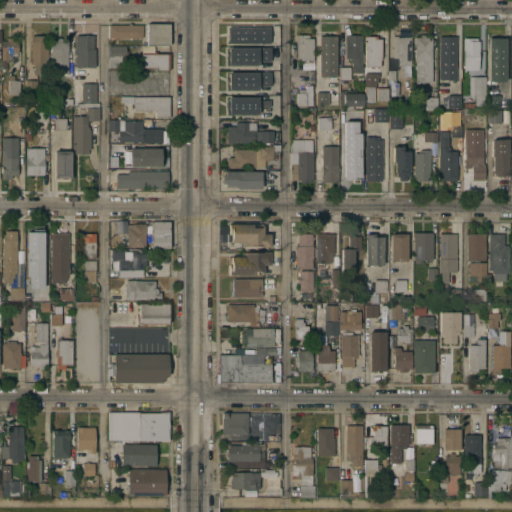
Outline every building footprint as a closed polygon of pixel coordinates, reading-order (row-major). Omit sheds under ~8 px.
[(131,24),(142,24),(142,37),(132,37),(132,38),(129,38),(129,37),(125,37),(125,38),(122,38),(122,37),(108,37),(108,24),(127,24),(127,22),(131,22),(131,24)] [(147,24),(169,24),(168,44),(147,44),(147,24)] [(269,27),(269,44),(227,44),(227,27),(269,27)] [(415,58),(414,58),(414,36),(420,36),(420,33),(425,33),(425,36),(431,36),(431,82),(415,82),(415,58)] [(30,34),(47,34),(47,73),(33,73),(33,63),(30,63),(30,34)] [(74,34),(93,34),(93,48),(94,48),(95,66),(80,66),(80,67),(77,67),(77,66),(75,66),(74,34)] [(308,34),(308,37),(313,37),(313,60),(296,60),(296,34),(308,34)] [(345,34),(362,34),(362,52),(363,52),(363,62),(362,62),(362,72),(352,72),(352,62),(350,62),(349,57),(345,57),(345,34)] [(380,58),(380,66),(370,65),(370,69),(365,69),(365,66),(364,66),(365,35),(376,35),(376,38),(381,38),(381,58),(380,58)] [(398,65),(398,63),(396,63),(396,58),(392,58),(392,44),(393,44),(393,35),(410,35),(410,64),(398,65)] [(318,36),(336,37),(335,77),(318,77),(318,56),(318,36)] [(0,40),(6,40),(6,37),(12,37),(12,40),(17,40),(17,52),(16,52),(16,55),(11,55),(11,59),(1,59),(0,40)] [(67,73),(60,73),(60,66),(56,66),(56,67),(50,67),(50,40),(57,40),(57,37),(61,37),(61,40),(67,40),(67,73)] [(438,37),(455,37),(455,83),(451,83),(451,80),(438,80),(438,37)] [(464,49),(462,49),(463,37),(477,37),(477,39),(479,39),(479,50),(478,50),(478,69),(463,69),(464,49)] [(487,38),(488,38),(488,37),(500,37),(500,39),(505,39),(505,82),(487,82),(487,38)] [(125,50),(127,50),(127,54),(125,54),(125,56),(120,56),(120,67),(108,67),(108,46),(125,46),(125,50)] [(257,48),(270,48),(270,62),(257,62),(257,66),(228,66),(228,65),(225,65),(226,61),(227,61),(227,57),(225,57),(225,53),(227,53),(228,48),(257,48)] [(169,53),(169,69),(156,69),(156,66),(142,66),(142,67),(133,67),(133,62),(142,62),(142,57),(140,57),(140,53),(169,53)] [(339,66),(349,66),(349,79),(339,79),(339,66)] [(257,73),(257,72),(270,73),(270,86),(257,86),(257,91),(227,90),(225,90),(225,85),(227,85),(227,82),(225,82),(225,78),(227,78),(227,73),(257,73)] [(363,86),(363,73),(378,73),(378,85),(375,85),(375,87),(374,87),(373,101),(364,101),(364,86),(363,86)] [(19,93),(7,93),(8,74),(13,74),(13,79),(19,80),(19,93)] [(485,95),(484,95),(484,105),(475,105),(475,95),(469,95),(469,75),(485,75),(485,95)] [(36,91),(25,91),(25,79),(37,79),(36,91)] [(81,102),(81,82),(95,82),(95,102),(81,102)] [(296,105),(296,92),(297,92),(297,88),(305,88),(305,84),(311,84),(312,105),(296,105)] [(387,87),(387,99),(376,99),(376,87),(387,87)] [(339,105),(339,90),(363,90),(362,105),(339,105)] [(315,93),(315,106),(327,105),(327,93),(315,93)] [(171,100),(171,105),(169,105),(169,116),(155,116),(155,109),(133,109),(133,102),(121,102),(120,95),(133,95),(133,96),(169,96),(169,100),(171,100)] [(459,108),(446,108),(446,95),(459,96),(459,108)] [(486,95),(499,96),(499,108),(486,108),(486,95)] [(432,108),(425,108),(425,96),(436,96),(436,104),(432,108)] [(257,98),(257,100),(269,100),(269,107),(258,107),(258,115),(228,115),(228,114),(226,114),(226,110),(228,110),(228,107),(226,107),(226,103),(228,103),(228,98),(257,98)] [(33,107),(47,107),(47,120),(33,121),(33,107)] [(73,149),(72,149),(71,115),(73,115),(86,115),(86,108),(98,107),(98,120),(87,120),(87,126),(89,126),(89,129),(90,149),(88,149),(88,152),(74,152),(74,149),(73,149)] [(373,108),(387,108),(387,121),(373,121),(373,108)] [(501,122),(487,122),(487,109),(501,109),(501,122)] [(123,111),(132,111),(132,119),(123,119),(123,111)] [(401,128),(388,127),(388,114),(401,114),(401,128)] [(450,136),(450,117),(461,117),(461,136),(450,136)] [(108,120),(108,118),(118,118),(118,120),(118,129),(123,129),(123,120),(141,120),(141,140),(118,141),(118,130),(108,130),(108,120)] [(329,118),(330,129),(317,130),(317,118),(329,118)] [(65,119),(65,129),(54,129),(54,119),(65,119)] [(254,130),(273,130),(272,141),(269,141),(269,143),(261,143),(261,141),(253,141),(253,142),(227,142),(227,125),(234,125),(235,121),(254,121),(254,130)] [(339,128),(341,128),(341,123),(351,123),(350,141),(339,141),(339,128)] [(440,125),(448,125),(448,146),(450,146),(450,150),(456,150),(456,180),(438,180),(438,132),(440,132),(440,125)] [(150,140),(150,128),(160,128),(160,140),(150,140)] [(423,131),(436,131),(436,141),(423,140),(423,131)] [(365,180),(365,136),(378,136),(378,139),(382,139),(381,180),(365,180)] [(1,137),(17,137),(17,174),(11,174),(11,178),(1,178),(1,137)] [(464,162),(465,162),(464,137),(482,137),(482,163),(484,163),(484,179),(472,179),(472,164),(470,164),(470,167),(464,167),(464,162)] [(508,174),(493,175),(493,155),(492,155),(491,139),(501,138),(508,138),(508,174)] [(290,140),(312,140),(312,179),(309,179),(309,181),(299,181),(299,179),(290,179),(290,140)] [(254,148),(254,145),(273,145),(279,145),(279,153),(273,153),(273,158),(264,158),(264,166),(227,166),(227,156),(233,156),(233,148),(254,148)] [(321,181),(321,164),(321,145),(337,145),(337,181),(321,181)] [(392,146),(402,145),(402,150),(410,150),(410,175),(406,175),(406,180),(399,180),(398,175),(396,176),(396,172),(394,172),(394,161),(393,161),(392,146)] [(25,147),(43,147),(43,174),(25,174),(25,147)] [(160,165),(129,165),(129,147),(160,147),(160,165)] [(413,152),(419,152),(419,149),(430,149),(430,180),(416,180),(416,176),(413,176),(413,152)] [(54,150),(70,150),(70,177),(54,177),(54,150)] [(355,178),(355,179),(352,179),(350,177),(345,177),(345,168),(344,168),(344,163),(345,163),(345,155),(361,155),(361,178),(355,178)] [(108,157),(117,157),(117,168),(108,168),(108,157)] [(168,187),(115,187),(115,173),(127,173),(127,170),(168,170),(168,187)] [(260,170),(260,188),(236,188),(236,186),(234,186),(234,185),(224,185),(224,183),(222,183),(222,174),(224,174),(224,170),(260,170)] [(151,220),(169,220),(169,248),(151,248),(151,222),(151,220)] [(144,246),(126,246),(126,228),(127,228),(127,223),(132,223),(132,222),(145,223),(144,246)] [(256,224),(261,224),(263,224),(263,233),(270,233),(270,246),(261,246),(261,245),(241,246),(241,241),(228,241),(228,223),(256,223),(256,224)] [(16,272),(14,272),(14,277),(11,277),(11,281),(2,281),(2,233),(4,233),(4,230),(16,230),(16,272)] [(432,259),(421,259),(421,262),(414,262),(414,259),(413,259),(413,231),(432,232),(432,259)] [(43,256),(38,256),(38,254),(26,254),(26,246),(28,246),(28,232),(37,232),(37,234),(43,234),(43,256)] [(64,282),(50,282),(50,232),(68,232),(68,273),(64,282)] [(78,257),(78,232),(95,232),(94,243),(95,243),(95,247),(94,247),(94,257),(78,257)] [(438,284),(438,232),(456,232),(456,272),(447,272),(447,284),(443,284),(438,284)] [(466,260),(465,232),(484,232),(485,259),(466,260)] [(295,245),(298,245),(298,233),(311,233),(311,245),(312,245),(312,256),(311,256),(311,268),(295,268),(295,245)] [(333,253),(327,253),(327,263),(315,262),(315,233),(333,233),(333,253)] [(365,264),(365,233),(383,233),(383,264),(365,264)] [(390,260),(390,233),(406,233),(407,260),(390,260)] [(504,272),(504,279),(492,279),(492,272),(488,272),(488,233),(503,233),(503,244),(508,244),(508,245),(508,272),(504,272)] [(360,249),(354,249),(354,273),(342,273),(341,247),(348,247),(348,236),(360,235),(360,249)] [(143,249),(143,252),(145,252),(145,264),(142,264),(142,269),(117,269),(117,268),(111,268),(111,261),(110,261),(110,253),(108,253),(108,249),(110,248),(125,248),(125,247),(143,247),(143,249)] [(270,264),(262,264),(262,272),(261,272),(261,274),(228,274),(228,255),(240,255),(240,250),(270,251),(270,264)] [(95,270),(94,270),(94,281),(83,280),(84,259),(95,260),(95,270)] [(485,275),(480,275),(480,281),(468,281),(468,261),(485,261),(485,275)] [(436,267),(436,279),(427,279),(427,267),(436,267)] [(298,290),(298,283),(296,283),(296,275),(299,275),(299,269),(312,270),(312,290),(298,290)] [(35,275),(48,274),(48,290),(35,291),(35,275)] [(261,290),(257,290),(257,291),(261,291),(261,296),(232,297),(231,278),(261,278),(261,290)] [(135,279),(135,280),(157,280),(157,287),(160,287),(160,298),(132,299),(132,298),(125,298),(125,279),(135,279)] [(386,291),(374,291),(374,279),(386,279),(386,291)] [(394,279),(405,279),(405,291),(394,291),(394,279)] [(23,299),(9,299),(9,286),(23,286),(23,299)] [(64,300),(64,298),(59,298),(59,287),(73,288),(73,300),(64,300)] [(485,299),(473,299),(473,288),(485,288),(485,299)] [(450,301),(450,289),(461,289),(461,301),(450,301)] [(108,302),(136,302),(136,322),(108,322),(108,302)] [(138,323),(138,303),(168,302),(168,323),(138,323)] [(253,310),(258,310),(258,313),(259,313),(259,312),(263,312),(263,314),(263,320),(253,320),(253,321),(226,321),(226,311),(225,311),(225,304),(226,304),(226,303),(253,303),(253,310)] [(377,317),(364,317),(365,303),(377,304),(377,317)] [(388,303),(405,303),(405,311),(403,311),(403,318),(388,318),(388,303)] [(324,322),(328,321),(328,304),(336,304),(337,321),(336,321),(336,334),(325,334),(324,322)] [(24,330),(12,330),(12,309),(24,309),(24,330)] [(339,329),(339,310),(346,310),(351,310),(360,310),(360,329),(339,329)] [(439,311),(458,311),(459,330),(458,330),(458,334),(455,334),(456,342),(442,342),(442,334),(440,334),(439,311)] [(499,319),(497,319),(497,327),(487,327),(486,318),(488,318),(488,312),(499,312),(499,319)] [(61,324),(49,324),(49,313),(61,313),(61,324)] [(432,317),(435,317),(435,322),(432,322),(432,328),(427,328),(427,330),(422,330),(422,328),(416,328),(416,315),(432,315),(432,317)] [(473,336),(462,336),(462,324),(462,315),(473,315),(473,336)] [(302,318),(302,321),(303,321),(304,325),(308,324),(308,332),(304,332),(304,338),(294,339),(294,318),(302,318)] [(379,331),(379,318),(363,318),(364,332),(379,331)] [(46,365),(42,365),(42,368),(37,368),(37,365),(29,365),(29,350),(33,350),(33,345),(38,345),(38,343),(41,343),(41,340),(34,340),(34,322),(46,322),(46,365)] [(404,342),(404,341),(397,340),(397,327),(402,327),(402,325),(407,325),(407,327),(411,327),(411,342),(404,342)] [(244,331),(250,331),(250,328),(273,327),(273,346),(261,346),(261,342),(244,343),(244,331)] [(386,330),(386,367),(369,367),(369,331),(386,330)] [(509,367),(501,367),(501,370),(491,370),(491,344),(497,344),(497,330),(509,330),(509,367)] [(357,357),(353,357),(353,367),(341,367),(341,355),(340,355),(340,334),(341,334),(341,331),(346,331),(346,334),(357,334),(357,357)] [(484,368),(477,368),(477,371),(468,370),(468,344),(476,344),(476,338),(484,338),(484,368)] [(71,364),(64,364),(64,368),(56,368),(56,355),(55,355),(55,349),(56,349),(56,339),(71,339),(71,364)] [(434,339),(434,372),(413,372),(413,339),(434,339)] [(19,367),(1,367),(2,342),(5,342),(5,340),(15,340),(15,342),(19,342),(19,367)] [(317,344),(327,344),(327,349),(334,350),(333,369),(327,369),(327,371),(321,371),(321,369),(316,369),(317,344)] [(406,368),(406,371),(398,371),(398,368),(393,368),(393,346),(400,346),(400,350),(411,350),(411,368),(406,368)] [(311,349),(311,370),(297,370),(296,350),(311,349)] [(113,353),(168,353),(168,354),(168,375),(160,382),(113,382),(113,353)] [(219,355),(239,355),(239,363),(270,363),(270,381),(219,381),(219,355)] [(168,440),(107,440),(107,412),(148,412),(148,411),(151,411),(151,412),(163,412),(163,411),(168,411),(168,440)] [(221,412),(247,412),(247,433),(221,433),(221,413),(221,412)] [(345,424),(362,424),(361,465),(351,465),(351,461),(347,461),(347,452),(345,452),(345,424)] [(385,444),(369,444),(369,448),(364,448),(364,435),(372,436),(372,430),(370,430),(370,426),(371,426),(371,424),(380,424),(380,425),(385,425),(385,444)] [(389,424),(407,424),(407,444),(405,444),(405,447),(399,447),(400,462),(389,462),(389,424)] [(414,424),(431,424),(431,443),(414,443),(414,424)] [(22,457),(22,462),(10,462),(10,458),(7,458),(7,457),(2,457),(1,446),(7,446),(7,426),(22,425),(22,457)] [(76,426),(86,427),(86,426),(93,426),(93,447),(93,452),(88,452),(88,448),(76,448),(76,426)] [(316,427),(332,427),(332,437),(333,437),(333,455),(316,455),(316,427)] [(442,428),(458,428),(459,447),(461,447),(461,453),(454,453),(454,455),(458,455),(459,474),(449,474),(448,472),(444,472),(444,455),(448,455),(448,452),(454,452),(454,448),(443,448),(442,428)] [(51,456),(51,429),(58,429),(58,430),(62,430),(62,429),(68,429),(68,456),(51,456)] [(463,478),(463,434),(480,434),(479,472),(476,472),(470,472),(470,478),(463,478)] [(492,443),(495,443),(495,437),(509,437),(509,465),(501,466),(501,464),(492,464),(492,443)] [(155,465),(120,464),(121,443),(155,443),(155,465)] [(258,448),(262,448),(262,456),(258,456),(258,460),(225,461),(225,445),(258,444),(258,448)] [(309,457),(311,457),(311,485),(313,485),(313,496),(298,497),(298,484),(299,484),(299,474),(290,474),(291,464),(293,464),(293,458),(291,458),(292,446),(309,446),(309,457)] [(39,480),(26,480),(26,474),(25,474),(25,460),(26,460),(26,458),(26,455),(37,455),(37,459),(39,459),(39,480)] [(404,458),(412,458),(412,470),(404,470),(404,458)] [(436,458),(437,470),(430,470),(429,458),(436,458)] [(376,459),(376,476),(363,476),(363,459),(376,459)] [(81,462),(92,462),(92,475),(81,474),(81,462)] [(18,480),(18,494),(0,495),(0,466),(8,466),(9,480),(18,480)] [(324,466),(337,466),(337,480),(324,480),(324,466)] [(165,494),(126,494),(126,469),(165,469),(165,494)] [(503,469),(503,482),(504,482),(504,490),(489,490),(489,497),(487,497),(487,469),(503,469)] [(63,485),(63,470),(73,470),(73,485),(63,485)] [(258,488),(229,488),(229,479),(230,479),(230,471),(258,471),(258,488)] [(339,479),(351,479),(351,491),(339,491),(339,479)] [(472,481),(485,482),(485,495),(472,495),(472,481)] [(48,496),(36,496),(36,482),(49,482),(48,496)]
